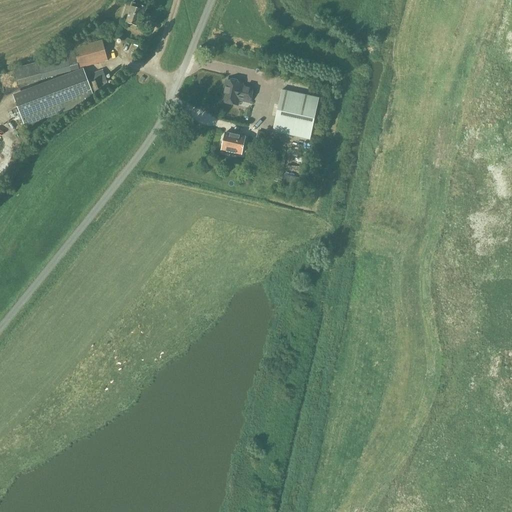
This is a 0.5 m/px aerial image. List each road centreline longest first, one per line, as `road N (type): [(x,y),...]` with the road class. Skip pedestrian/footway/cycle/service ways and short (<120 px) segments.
road 1 (unclassified): [(0,329),(149,140),(211,0)]
road 2 (unknown): [(0,261),(74,161),(148,100),(157,74)]
